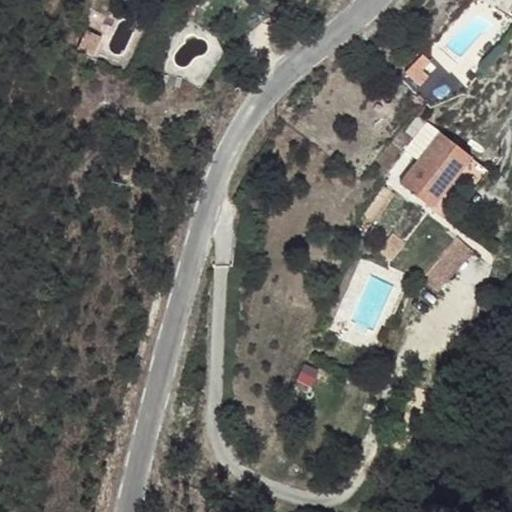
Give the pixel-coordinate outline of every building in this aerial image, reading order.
[(419,126),(409,135),(416,141),(426,132),(419,126)] [(409,135),(402,143),(414,155),(421,147),(416,141),(409,135)] [(477,171),(445,139),(399,184),(432,216),(477,171)] [(394,165),(378,180),(389,191),(404,176),(394,165)] [(402,234),(374,246),(383,258),(403,253),(407,245),(402,234)] [(457,238),(417,274),(430,288),(470,252),(457,238)]
